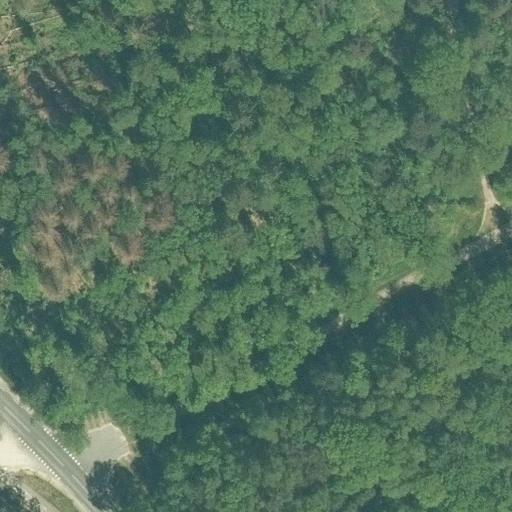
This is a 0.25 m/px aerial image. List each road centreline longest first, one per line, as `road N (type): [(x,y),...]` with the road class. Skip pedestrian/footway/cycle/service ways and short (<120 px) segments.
road 1 (track): [(199,401),(505,231)]
road 2 (primary): [(104,511),(0,404)]
